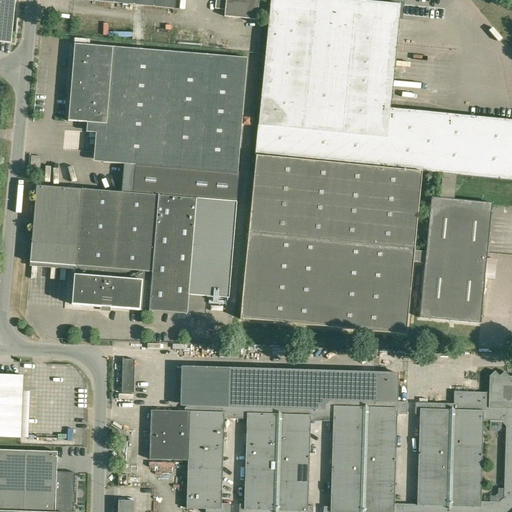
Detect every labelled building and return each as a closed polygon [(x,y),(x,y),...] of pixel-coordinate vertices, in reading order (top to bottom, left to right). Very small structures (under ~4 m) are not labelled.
[(0,0),(0,41),(11,43),(12,32),(15,1),(15,0),(0,0)] [(87,0),(176,8),(176,0),(87,0)] [(221,0),(221,9),(226,10),(225,17),(257,19),(259,0),(221,0)] [(255,156),(256,156),(422,172),(442,174),(456,175),(511,180),(511,120),(391,109),(401,4),(361,0),(270,0),(259,117),(258,127),(255,156)] [(103,162),(123,164),(122,178),(121,192),(133,193),(134,179),(135,165),(179,168),(238,173),(248,58),(75,44),(68,121),(107,124),(103,162)] [(414,249),(422,172),(256,156),(249,233),(414,249)] [(239,174),(238,173),(179,168),(135,165),(134,179),(133,193),(121,192),(117,191),(81,188),(36,185),(32,234),(31,243),(30,263),(75,266),(72,304),(107,307),(187,313),(189,295),(207,296),(229,298),(237,201),(239,174)] [(454,200),(456,175),(442,174),(440,198),(431,197),(426,252),(414,251),(413,262),(425,263),(420,318),(480,324),(492,203),(454,200)] [(413,262),(414,251),(414,249),(249,233),(240,319),(406,335),(413,262)] [(189,295),(187,313),(205,315),(207,296),(189,295)] [(134,393),(135,359),(123,359),(122,393),(134,393)] [(190,367),(189,406),(187,406),(186,407),(184,408),(184,412),(151,411),(149,459),(188,461),(186,508),(205,509),(205,511),(230,511),(230,504),(221,504),(223,418),(247,419),(244,505),(239,504),(239,511),(311,511),(312,507),(307,506),(310,421),(333,422),(330,507),(324,507),(323,511),(511,511),(511,376),(509,377),(504,372),(499,376),(495,371),(489,377),(489,393),(454,392),(454,404),(415,403),(415,409),(415,414),(420,415),(417,505),(394,504),(396,414),(406,414),(406,403),(397,402),(398,373),(190,367)] [(0,437),(21,438),(23,376),(0,375),(0,437)] [(75,503),(76,492),(70,492),(70,487),(74,483),(74,477),(70,472),(56,472),(57,451),(0,450),(0,511),(69,511),(73,509),(73,503),(75,503)] [(119,501),(118,511),(133,511),(134,502),(119,501)]
